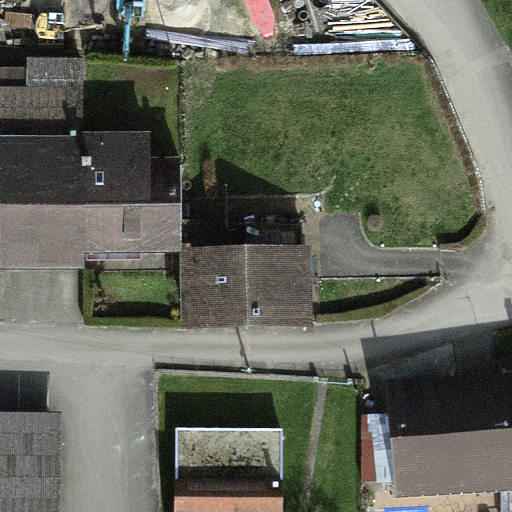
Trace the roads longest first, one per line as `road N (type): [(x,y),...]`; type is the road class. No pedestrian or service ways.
road 1 (residential): [(0,343),(302,349),(390,334),(511,275)]
road 2 (residential): [(511,206),(457,41),(423,0)]
